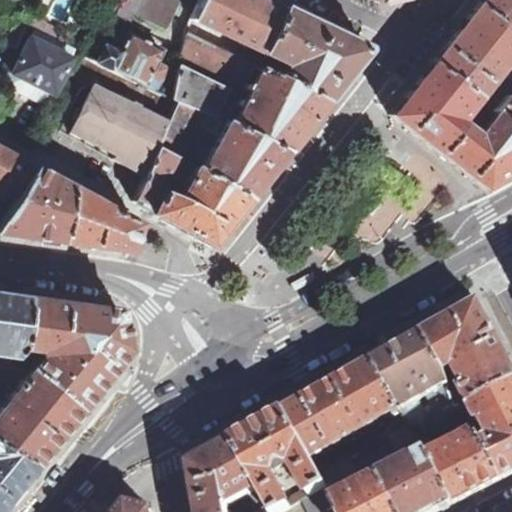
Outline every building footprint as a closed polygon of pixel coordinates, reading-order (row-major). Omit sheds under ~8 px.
[(134,13),(167,30),(181,0),(125,0),(115,22),(122,25),(126,17),(131,20),(134,13)] [(260,55),(280,12),(255,0),(198,0),(190,21),(260,55)] [(511,4),(505,0),(479,0),(460,25),(430,62),(475,97),(492,111),(505,95),(506,96),(511,88),(511,77),(502,70),(506,66),(502,63),(506,58),(510,61),(511,58),(511,56),(509,54),(511,50),(511,4)] [(276,79),(324,102),(342,81),(344,77),(367,50),(367,48),(367,47),(365,46),(284,7),(280,12),(260,55),(254,68),(257,69),(263,56),(272,60),(279,59),(285,62),(276,79)] [(9,42),(18,46),(29,23),(19,18),(9,42)] [(103,64),(156,91),(166,69),(155,63),(161,51),(128,34),(118,54),(111,51),(118,37),(109,33),(96,61),(103,64)] [(206,113),(285,152),(304,128),(324,102),(276,79),(257,69),(254,68),(184,34),(180,56),(249,90),(241,105),(223,96),(227,89),(179,65),(172,99),(176,101),(202,111),(206,113)] [(12,74),(53,95),(73,54),(65,50),(62,55),(30,39),(12,74)] [(475,97),(430,62),(389,115),(437,153),(460,124),(457,121),(475,97)] [(68,135),(144,173),(156,147),(176,101),(172,99),(156,91),(103,64),(68,135)] [(511,125),(511,88),(506,96),(505,95),(492,111),(495,113),(511,125)] [(156,147),(176,157),(202,111),(176,101),(156,147)] [(199,170),(247,200),(265,177),(285,152),(206,113),(199,126),(217,137),(211,147),(196,139),(193,144),(209,153),(199,170)] [(497,179),(511,170),(511,125),(495,113),(477,136),(460,124),(437,153),(482,188),(497,179)] [(150,214),(210,247),(229,224),(247,200),(199,170),(194,167),(188,177),(183,175),(176,188),(180,191),(176,199),(162,191),(179,159),(176,157),(156,147),(144,173),(138,188),(132,201),(151,212),(150,214)] [(0,187),(15,196),(33,167),(0,149),(0,187)] [(0,233),(25,237),(60,242),(72,188),(33,167),(15,196),(0,219),(0,233)] [(94,247),(128,252),(137,223),(72,188),(60,242),(94,247)] [(315,270),(293,284),(295,288),(297,291),(320,277),(315,270)] [(0,366),(11,368),(13,357),(14,357),(18,353),(27,297),(0,293),(0,366)] [(29,370),(79,409),(81,407),(80,406),(90,393),(91,395),(108,374),(126,351),(119,310),(27,297),(18,353),(22,348),(38,350),(40,357),(29,370)] [(470,405),(511,383),(511,362),(480,303),(454,317),(424,334),(445,372),(454,368),(462,382),(459,384),(470,405)] [(448,384),(445,372),(424,334),(423,335),(422,334),(399,347),(373,362),(400,410),(408,424),(415,429),(436,416),(425,397),(448,384)] [(400,410),(373,362),(333,385),(286,411),(312,460),(400,410)] [(46,450),(79,409),(29,370),(29,371),(11,368),(0,366),(0,383),(3,379),(17,385),(0,406),(0,447),(31,469),(45,449),(46,450)] [(503,480),(511,475),(511,383),(470,405),(458,411),(467,429),(475,424),(468,412),(472,409),(482,427),(485,425),(491,437),(483,441),(503,480)] [(312,460),(286,411),(258,426),(231,442),(258,491),(269,511),(284,511),(292,508),(274,477),(278,475),(283,476),(290,472),(290,468),(294,466),(311,497),(326,489),(328,487),(319,472),(312,460)] [(415,429),(408,424),(388,435),(396,451),(420,438),(415,429)] [(473,434),(430,457),(455,504),(503,480),(483,441),(480,436),(473,434)] [(258,491),(231,442),(210,454),(190,465),(197,504),(198,511),(228,511),(227,507),(258,491)] [(0,506),(2,504),(31,469),(0,447),(0,506)] [(430,457),(427,453),(410,463),(406,462),(398,466),(396,470),(381,478),(399,511),(440,511),(455,504),(430,457)] [(328,487),(326,489),(327,489),(356,473),(348,457),(319,472),(328,487)] [(353,492),(333,502),(338,511),(399,511),(381,478),(367,485),(362,484),(355,488),(353,492)] [(327,489),(326,489),(311,497),(305,501),(310,511),(338,511),(333,502),(327,489)]
